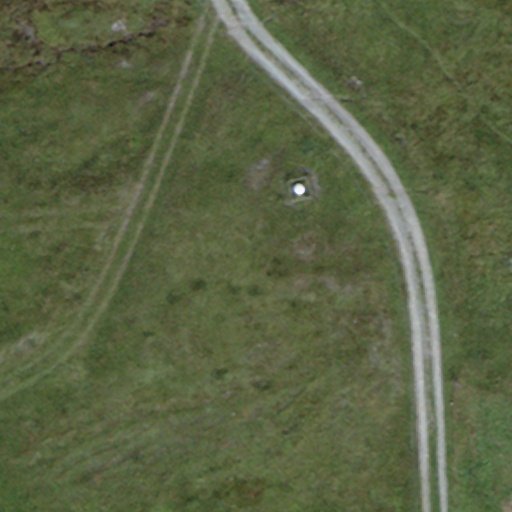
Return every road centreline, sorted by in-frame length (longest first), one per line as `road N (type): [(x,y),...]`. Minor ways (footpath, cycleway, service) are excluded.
road 1 (track): [(227,0),(264,59),(380,183),(417,284),(434,511)]
road 2 (track): [(0,393),(34,380),(94,312),(219,0)]
